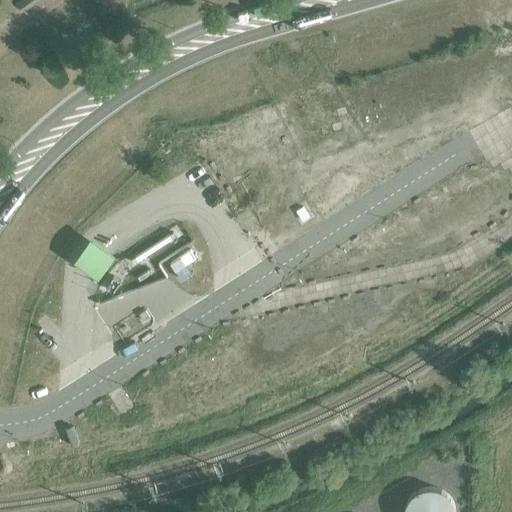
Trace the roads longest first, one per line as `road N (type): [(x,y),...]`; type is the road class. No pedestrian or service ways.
road 1 (tertiary): [(0,205),(27,167),(155,66),(220,34),(325,0)]
road 2 (unclassified): [(0,424),(35,417),(77,394),(248,286)]
